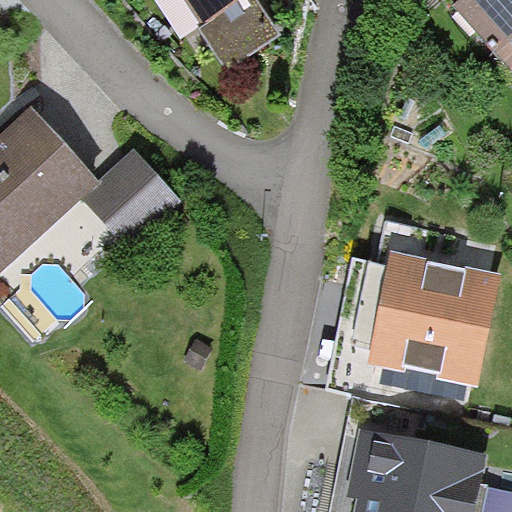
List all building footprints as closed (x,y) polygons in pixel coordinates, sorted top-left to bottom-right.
[(253,0),(170,0),(193,36),(253,0)] [(511,0),(459,0),(456,3),(511,68),(511,0)] [(130,167),(91,201),(28,129),(0,153),(0,291),(1,292),(83,219),(124,266),(177,219),(130,167)] [(506,280),(394,255),(370,364),(482,389),(506,280)] [(469,511),(480,467),(376,443),(359,511),(469,511)]
